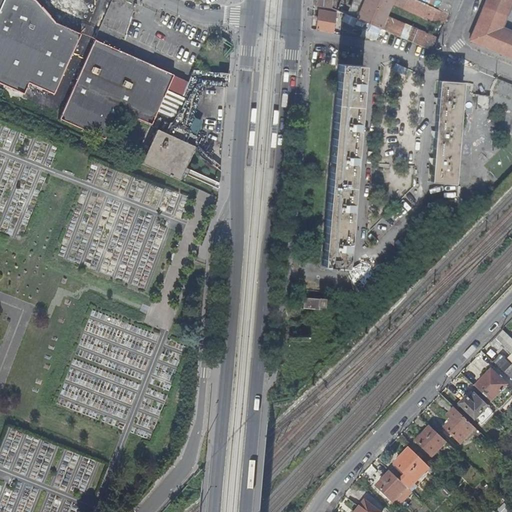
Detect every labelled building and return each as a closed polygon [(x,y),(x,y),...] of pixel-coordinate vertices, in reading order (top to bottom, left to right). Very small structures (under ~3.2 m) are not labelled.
[(35,3),(28,0),(4,0),(0,9),(0,85),(23,96),(28,84),(54,96),(80,36),(55,25),(35,3)] [(314,0),(314,5),(331,7),(336,10),(337,0),(314,0)] [(385,31),(433,51),(439,38),(386,16),(392,2),(431,20),(431,19),(445,22),(449,13),(439,9),(430,5),(419,0),(364,0),(357,18),(381,29),(385,31)] [(419,0),(430,5),(431,0),(442,0),(439,9),(449,13),(454,0),(419,0)] [(511,56),(511,32),(501,28),(511,0),(486,0),(470,39),(511,56)] [(319,9),(317,29),(334,32),(337,12),(319,9)] [(357,18),(343,12),(341,16),(344,18),(343,20),(354,25),(354,26),(378,36),(378,35),(380,36),(382,33),(379,32),(381,29),(357,18)] [(96,39),(61,118),(105,137),(117,109),(152,125),(167,92),(175,74),(148,63),(147,66),(108,49),(110,46),(96,39)] [(148,63),(110,46),(108,49),(147,66),(148,63)] [(321,265),(326,265),(326,267),(333,268),(333,266),(346,267),(364,65),(339,63),(321,265)] [(190,99),(189,101),(192,104),(196,103),(197,100),(198,100),(199,98),(198,97),(203,86),(191,81),(189,84),(184,96),(190,99)] [(431,182),(455,184),(464,83),(440,81),(431,182)] [(180,109),(173,123),(184,120),(190,130),(195,117),(194,114),(198,106),(196,103),(192,104),(189,101),(186,100),(181,109),(180,109)] [(256,108),(250,108),(247,145),(252,146),(254,132),(255,122),(254,122),(256,108)] [(271,147),(276,148),(279,110),(274,110),(273,124),(272,124),(271,133),(272,133),(271,147)] [(157,129),(142,163),(181,180),(184,173),(185,173),(187,168),(186,167),(196,146),(186,141),(190,131),(190,130),(184,120),(173,123),(171,123),(167,133),(157,129)] [(311,308),(324,309),(325,298),(304,297),(303,307),(311,308)] [(492,361),(511,380),(511,338),(503,330),(483,349),(490,356),(499,347),(511,360),(511,365),(500,353),(492,361)] [(480,381),(475,386),(491,401),(507,384),(492,369),(486,375),(484,375),(480,379),(480,381)] [(469,400),(467,397),(460,404),(482,425),(493,414),(492,410),(475,394),(469,400)] [(476,428),(455,408),(447,415),(453,420),(445,428),(461,443),(476,428)] [(503,413),(498,408),(494,411),(500,416),(503,413)] [(433,457),(447,442),(431,426),(416,441),(433,457)] [(45,453),(49,446),(14,429),(1,455),(12,460),(16,452),(23,455),(28,445),(45,453)] [(408,476),(423,460),(410,448),(395,463),(408,476)] [(393,502),(407,487),(391,471),(377,486),(393,502)] [(379,511),(365,501),(356,511),(379,511)]
